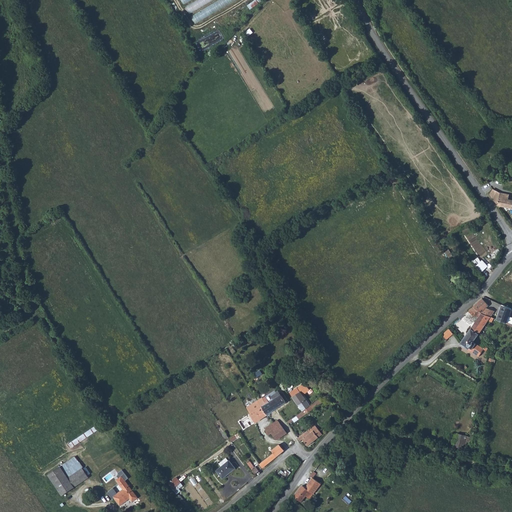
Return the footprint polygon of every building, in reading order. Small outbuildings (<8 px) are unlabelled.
[(190,13),(213,0),(195,0),(186,6),(190,13)] [(218,0),(191,15),(195,23),(236,0),(218,0)] [(254,0),(247,6),(250,9),(258,3),(255,0),(254,0)] [(511,198),(502,196),(503,192),(492,186),(491,188),(494,190),(491,194),(495,200),(500,205),(511,207),(511,198)] [(487,266),(483,261),(477,266),(481,271),(487,266)] [(467,281),(474,288),(476,286),(473,283),(469,279),(467,281)] [(477,303),(473,307),(482,314),(490,317),(494,311),(485,308),(486,307),(487,307),(489,305),(482,298),(477,303)] [(502,305),(496,320),(506,324),(507,321),(511,323),(511,317),(509,317),(511,309),(503,305),(502,305)] [(482,314),(473,307),(468,312),(472,316),(475,314),(479,318),(482,314)] [(479,318),(464,338),(472,343),(473,342),(488,320),(492,322),(494,319),(490,317),(482,314),(479,318)] [(449,329),(443,335),(447,339),(453,334),(449,329)] [(464,338),(460,344),(470,351),(479,356),(484,350),(486,351),(488,348),(485,347),(484,349),(473,342),(472,343),(464,338)] [(189,382),(192,386),(198,382),(192,373),(183,379),(187,383),(189,382)] [(187,389),(200,410),(213,402),(199,381),(198,382),(192,386),(187,389)] [(303,395),(309,390),(304,383),(298,388),(294,390),(296,394),(292,396),(303,411),(310,406),(303,395)] [(269,403),(274,410),(286,402),(281,395),(278,391),(276,392),(275,390),(263,398),(267,404),(269,403)] [(227,403),(231,410),(234,408),(232,406),(246,397),(243,392),(228,402),(227,403)] [(251,405),(246,397),(232,406),(234,408),(231,410),(239,422),(243,429),(244,430),(246,431),(248,431),(256,426),(256,422),(274,410),(269,403),(267,404),(263,398),(251,405)] [(313,409),(323,402),(320,398),(310,406),(313,409)] [(303,411),(305,415),(313,409),(310,406),(303,411)] [(271,439),(276,446),(279,444),(277,440),(271,433),(282,425),(278,420),(277,420),(265,428),(265,429),(268,435),(267,436),(269,440),(271,439)] [(70,447),(103,425),(101,422),(68,444),(70,447)] [(271,433),(277,440),(287,433),(282,425),(271,433)] [(308,446),(322,434),(315,425),(308,430),(299,437),(298,437),(298,438),(298,439),(300,441),(303,439),(308,446)] [(229,439),(232,442),(241,436),(239,432),(229,439)] [(457,434),(454,446),(463,449),(466,436),(457,434)] [(260,464),(263,468),(266,465),(284,450),(279,444),(276,446),(272,450),(274,453),(273,453),(263,461),(260,464)] [(59,463),(67,457),(64,451),(55,457),(59,463)] [(68,478),(82,468),(75,457),(60,466),(68,478)] [(219,463),(221,466),(229,461),(226,458),(219,463)] [(216,471),(223,478),(235,468),(229,460),(229,461),(221,466),(216,471)] [(48,475),(62,495),(89,477),(87,475),(90,473),(86,467),(83,469),(82,468),(68,478),(60,466),(48,475)] [(138,497),(125,481),(128,478),(125,473),(116,480),(120,484),(123,489),(113,496),(120,505),(130,498),(132,501),(138,497)] [(181,482),(177,477),(169,483),(172,489),(181,482)] [(294,497),(301,502),(306,496),(309,499),(321,484),(313,478),(312,478),(307,485),(308,486),(306,488),(302,486),(294,497)] [(175,492),(177,494),(181,491),(179,489),(183,486),(181,482),(172,489),(175,492)]
